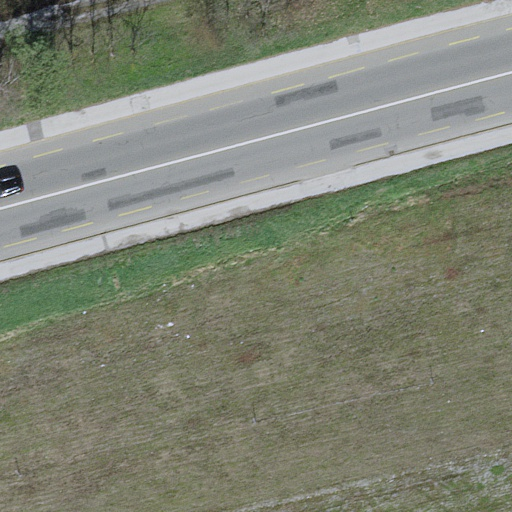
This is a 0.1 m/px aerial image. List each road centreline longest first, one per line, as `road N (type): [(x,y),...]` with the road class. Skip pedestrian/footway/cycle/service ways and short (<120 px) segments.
road 1 (primary): [(511,73),(0,209)]
road 2 (track): [(0,34),(125,0)]
